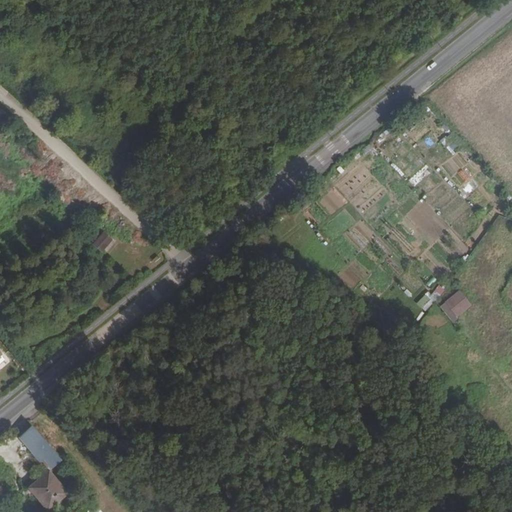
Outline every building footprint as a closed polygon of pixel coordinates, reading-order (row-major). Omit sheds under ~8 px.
[(16,76),(37,85),(48,63),(27,53),(16,76)] [(102,251),(113,238),(103,230),(92,243),(102,251)] [(446,305),(456,317),(457,318),(471,306),(460,292),(446,305)] [(441,309),(451,322),(456,317),(446,305),(441,309)] [(52,472),(62,463),(33,429),(20,440),(40,465),(44,462),(52,472)] [(57,502),(66,494),(48,472),(37,481),(40,485),(31,492),(47,510),(54,505),(56,507),(59,504),(57,502)]
